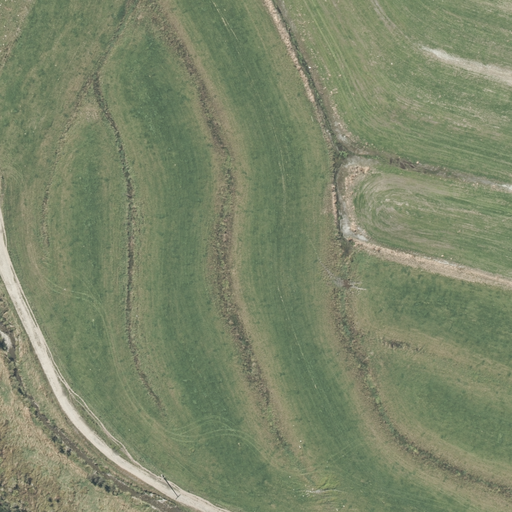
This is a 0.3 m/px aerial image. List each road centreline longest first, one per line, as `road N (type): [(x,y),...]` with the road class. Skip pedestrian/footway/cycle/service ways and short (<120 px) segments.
road 1 (track): [(0,217),(6,262),(51,376),(73,408),(134,470),(214,511)]
road 2 (track): [(93,0),(29,126),(0,214)]
